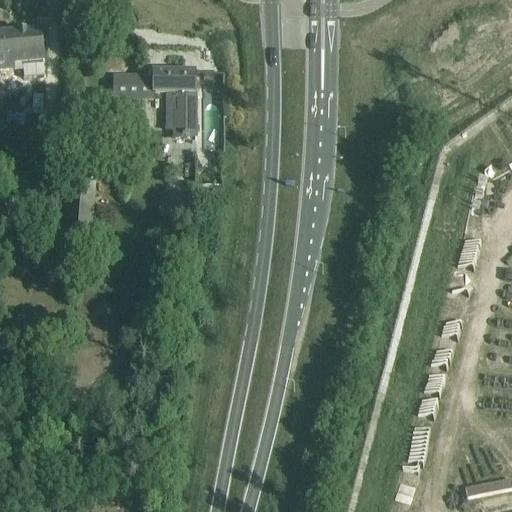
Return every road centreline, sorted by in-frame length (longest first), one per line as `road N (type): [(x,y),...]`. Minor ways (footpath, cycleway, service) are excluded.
road 1 (primary): [(270,0),(269,205),(217,511)]
road 2 (primary): [(248,511),(305,264),(322,64)]
